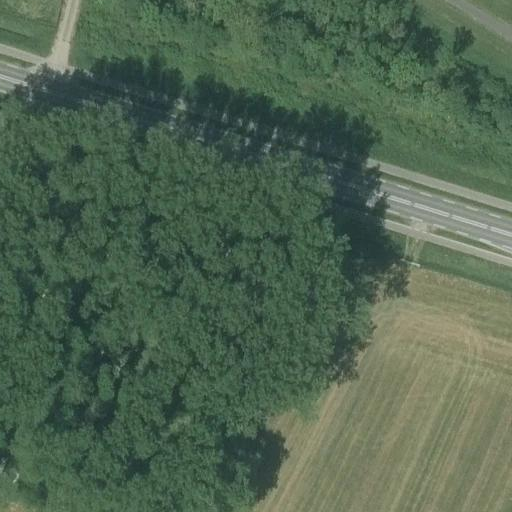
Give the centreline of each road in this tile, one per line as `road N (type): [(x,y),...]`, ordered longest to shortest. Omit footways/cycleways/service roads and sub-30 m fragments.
road 1 (primary): [(0,73),(511,233)]
road 2 (unknown): [(0,220),(41,86)]
